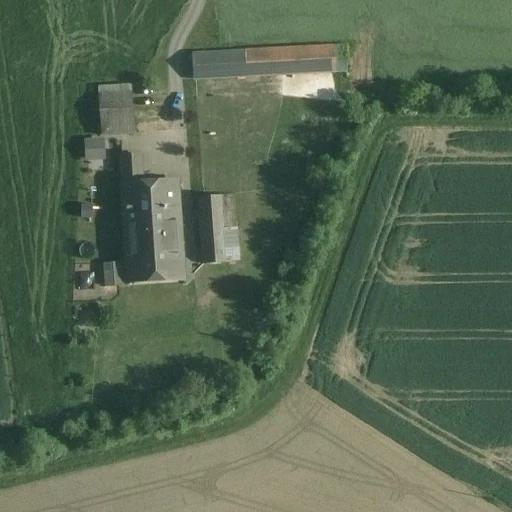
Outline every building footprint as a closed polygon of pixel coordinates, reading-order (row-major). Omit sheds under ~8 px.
[(333,48),(193,56),(194,79),(334,72),(333,48)] [(131,95),(99,96),(101,136),(133,134),(131,95)] [(311,114),(310,131),(329,132),(330,116),(311,114)] [(114,159),(113,139),(93,140),(94,160),(114,159)] [(123,166),(124,186),(143,185),(142,165),(123,166)] [(143,185),(124,186),(130,277),(181,273),(174,183),(143,185)] [(221,196),(199,198),(204,264),(227,263),(221,196)]
